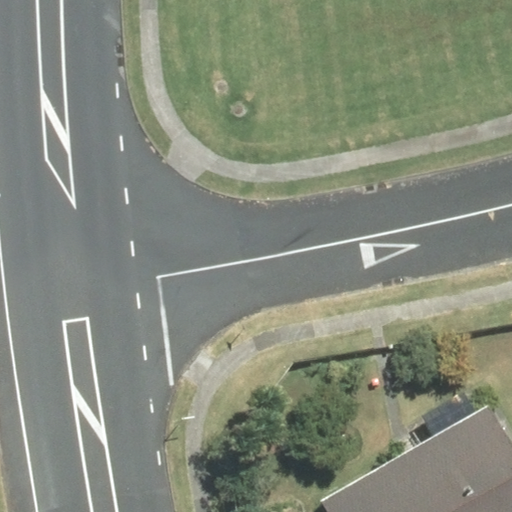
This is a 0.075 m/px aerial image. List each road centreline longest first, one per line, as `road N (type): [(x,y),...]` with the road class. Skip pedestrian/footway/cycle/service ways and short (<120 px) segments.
road 1 (residential): [(107,285),(511,200)]
road 2 (secondary): [(107,285),(74,94),(68,0)]
road 3 (secondary): [(137,511),(107,285)]
